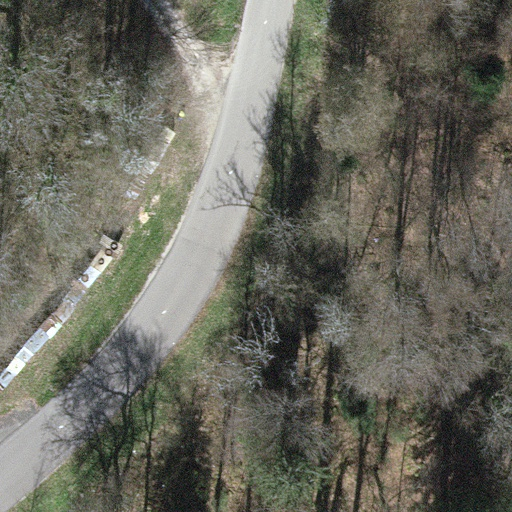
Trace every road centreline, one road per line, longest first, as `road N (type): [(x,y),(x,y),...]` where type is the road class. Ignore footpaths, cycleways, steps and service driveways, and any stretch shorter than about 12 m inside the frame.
road 1 (tertiary): [(0,486),(159,334),(203,264),(232,179),(271,0)]
road 2 (track): [(145,0),(244,131)]
